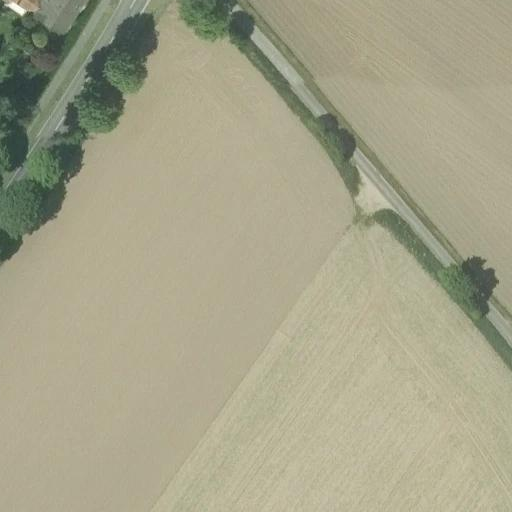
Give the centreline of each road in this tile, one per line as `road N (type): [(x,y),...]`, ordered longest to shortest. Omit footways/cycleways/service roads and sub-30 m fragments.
road 1 (unclassified): [(511,340),(224,0)]
road 2 (track): [(389,193),(170,511)]
road 3 (tertiary): [(0,208),(130,0)]
